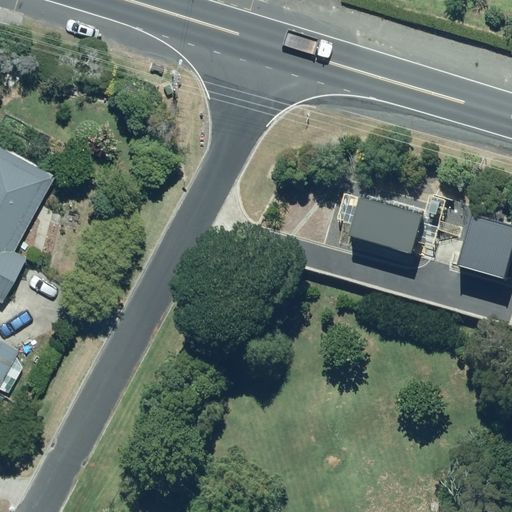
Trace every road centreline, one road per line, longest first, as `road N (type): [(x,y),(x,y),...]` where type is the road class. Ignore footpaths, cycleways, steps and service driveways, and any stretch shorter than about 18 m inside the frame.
road 1 (residential): [(35,511),(232,147),(266,42)]
road 2 (secondary): [(266,42),(511,116)]
road 3 (secondary): [(126,0),(266,42)]
